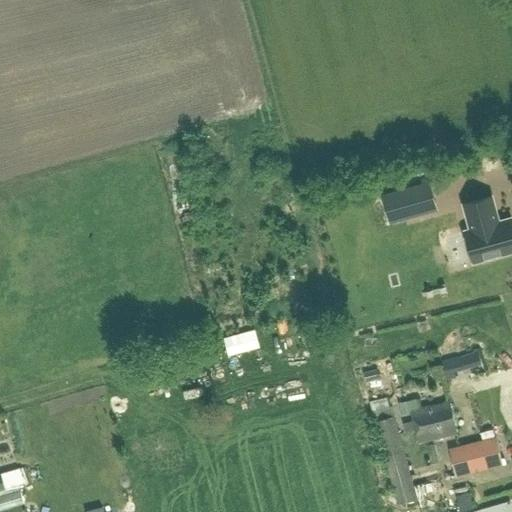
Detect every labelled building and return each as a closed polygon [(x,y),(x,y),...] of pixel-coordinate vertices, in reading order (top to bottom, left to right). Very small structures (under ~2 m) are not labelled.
[(409,183),(382,191),(388,214),(415,207),(409,183)] [(497,218),(491,196),(464,203),(471,229),(465,231),(473,261),(511,250),(511,218),(496,222),(495,218),(497,218)] [(259,347),(257,342),(254,330),(224,338),(228,355),(257,347),(259,347)] [(472,370),(485,366),(481,354),(468,358),(472,370)] [(376,369),(365,372),(367,380),(378,378),(376,369)] [(410,413),(418,443),(458,433),(450,403),(410,413)] [(396,505),(405,503),(415,500),(391,407),(372,412),(396,505)] [(458,476),(505,464),(497,435),(451,447),(458,476)] [(429,441),(417,445),(429,485),(442,481),(429,441)] [(0,508),(24,502),(20,489),(0,494),(0,508)]
